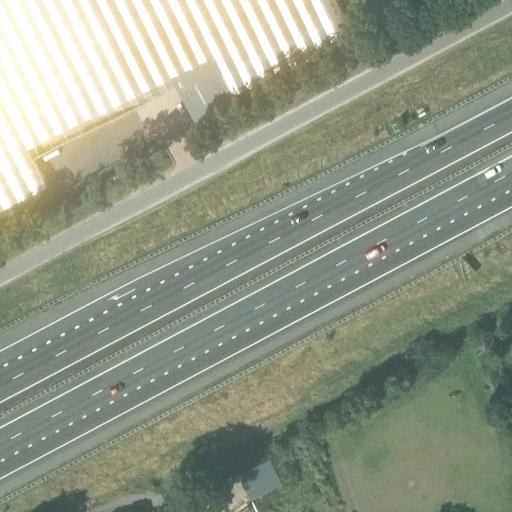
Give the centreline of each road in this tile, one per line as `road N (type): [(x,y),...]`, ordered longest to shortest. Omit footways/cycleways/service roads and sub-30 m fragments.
road 1 (motorway): [(0,447),(511,174)]
road 2 (motorway): [(511,116),(0,387)]
road 3 (unclassified): [(0,273),(509,0)]
